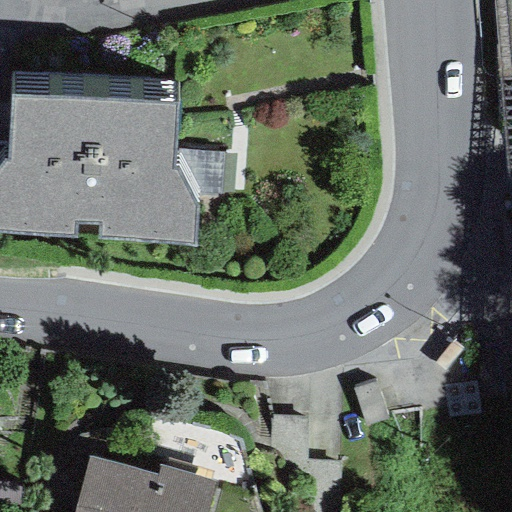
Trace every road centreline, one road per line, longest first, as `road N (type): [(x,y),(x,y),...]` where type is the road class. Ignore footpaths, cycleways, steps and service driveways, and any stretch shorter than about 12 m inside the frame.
road 1 (tertiary): [(0,306),(264,341),(342,323),(374,305),(417,258),(433,218),(434,0)]
road 2 (residential): [(168,0),(0,11)]
